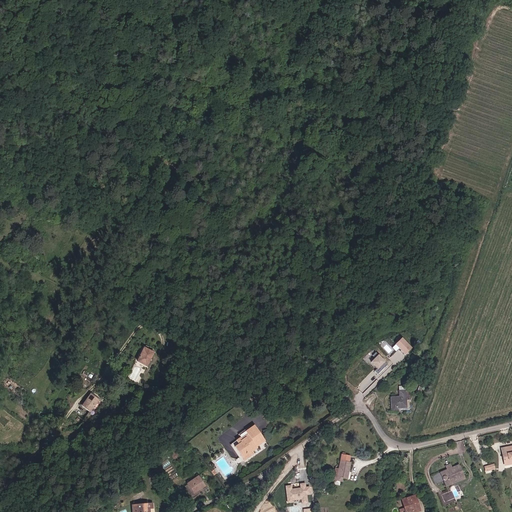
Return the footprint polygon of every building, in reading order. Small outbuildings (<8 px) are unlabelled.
[(405,336),(394,348),(397,351),(400,348),(407,356),(416,347),(405,336)] [(147,366),(153,353),(144,348),(137,361),(147,366)] [(414,376),(420,369),(421,371),(423,369),(424,370),(426,367),(418,361),(415,364),(409,372),(414,376)] [(408,402),(408,400),(410,400),(409,386),(406,386),(407,390),(399,390),(399,397),(391,398),(392,410),(409,409),(408,402)] [(90,412),(99,400),(91,394),(82,406),(90,412)] [(256,446),(264,440),(253,425),(245,431),(246,434),(241,438),(240,437),(235,441),(237,443),(233,446),(244,461),(253,454),(252,451),(257,447),(256,446)] [(511,446),(501,449),(504,464),(509,463),(509,464),(511,463),(511,446)] [(338,486),(340,484),(341,481),(341,478),(346,479),(348,468),(349,468),(350,462),(339,461),(338,469),(334,468),(333,476),(335,477),(334,480),(334,483),(336,486),(338,486)] [(464,479),(458,464),(451,467),(449,464),(444,466),(445,470),(432,475),(435,484),(442,481),(444,487),(464,479)] [(205,485),(199,476),(188,484),(194,493),(205,485)] [(300,483),(300,488),(292,489),(291,485),(286,485),(287,502),(293,501),(293,500),(302,500),(302,504),(308,503),(307,495),(311,494),(310,487),(306,487),(306,483),(300,483)] [(412,511),(419,510),(415,496),(402,499),(404,507),(399,509),(400,511),(412,511)] [(151,511),(152,509),(155,508),(155,503),(134,506),(134,511),(151,511)]
